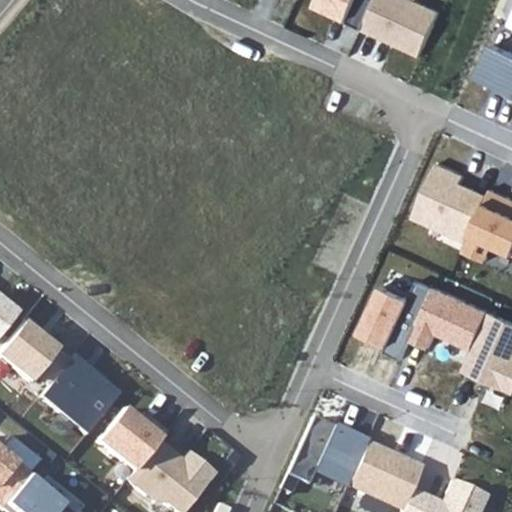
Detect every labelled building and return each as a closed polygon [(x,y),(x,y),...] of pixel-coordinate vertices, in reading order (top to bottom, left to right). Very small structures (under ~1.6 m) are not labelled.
[(350,23),(366,30),(380,0),(323,0),(321,5),(351,20),(350,23)] [(401,42),(400,46),(424,57),(444,13),(415,0),(380,0),(366,30),(384,39),(386,35),(401,42)] [(511,50),(499,45),(484,79),(508,90),(506,94),(511,97),(511,50)] [(440,165),(416,218),(471,243),(492,197),(476,191),(475,194),(463,189),(468,178),(440,165)] [(466,253),(489,263),(496,247),(511,254),(511,198),(495,191),(492,197),(471,243),(466,253)] [(414,342),(438,291),(421,283),(413,300),(385,288),(364,335),(392,347),(389,354),(405,361),(414,342)] [(414,342),(429,349),(436,333),(476,351),(479,343),(492,314),(438,290),(438,291),(414,342)] [(0,333),(14,316),(0,304),(0,333)] [(480,379),(511,393),(511,322),(492,314),(479,343),(493,350),(480,379)] [(59,347),(25,320),(0,351),(0,357),(31,383),(37,375),(50,386),(69,361),(56,351),(59,347)] [(466,373),(480,379),(493,350),(479,343),(476,351),(466,373)] [(50,386),(39,399),(86,437),(118,396),(71,358),(69,361),(50,386)] [(123,411),(97,443),(133,474),(159,442),(165,434),(142,416),(136,422),(123,411)] [(298,481),(308,486),(317,468),(350,483),(368,443),(341,431),(339,435),(332,432),(334,428),(313,418),(281,490),(292,495),(298,481)] [(0,510),(0,511),(39,463),(8,438),(0,448),(0,510)] [(167,506),(174,511),(186,511),(216,475),(190,453),(181,464),(171,457),(174,454),(159,442),(133,474),(127,481),(155,504),(167,506)] [(350,483),(348,488),(399,511),(402,511),(412,492),(423,468),(368,443),(350,483)] [(53,511),(59,504),(27,478),(0,511),(1,511),(53,511)] [(478,511),(486,497),(452,482),(440,510),(425,504),(427,499),(412,492),(402,511),(478,511)]
